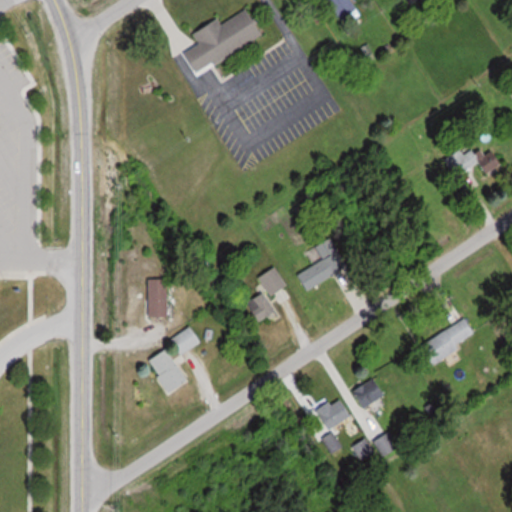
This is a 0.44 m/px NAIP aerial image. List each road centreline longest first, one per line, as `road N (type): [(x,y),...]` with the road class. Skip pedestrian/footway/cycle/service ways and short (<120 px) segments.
road 1 (residential): [(81,511),(78,79),(54,0)]
road 2 (residential): [(82,491),(130,469),(511,209)]
